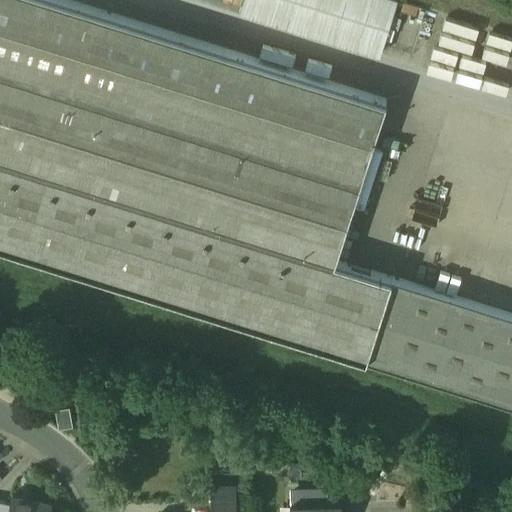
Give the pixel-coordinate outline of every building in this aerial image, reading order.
[(0,0),(0,243),(366,358),(511,403),(511,314),(335,259),(387,99),(67,0),(0,0)] [(397,0),(243,0),(240,11),(380,54),(397,0)] [(439,226),(444,206),(417,200),(413,220),(439,226)] [(423,280),(441,284),(444,270),(426,266),(423,280)] [(69,405),(55,407),(59,427),(73,424),(69,405)] [(236,502),(236,486),(212,486),(212,502),(236,502)] [(30,500),(20,498),(21,497),(12,496),(11,502),(8,511),(49,511),(51,504),(30,499),(30,500)] [(8,511),(11,502),(0,500),(0,511),(8,511)] [(236,511),(236,502),(212,502),(212,511),(236,511)] [(342,511),(342,502),(296,503),(296,511),(342,511)]
